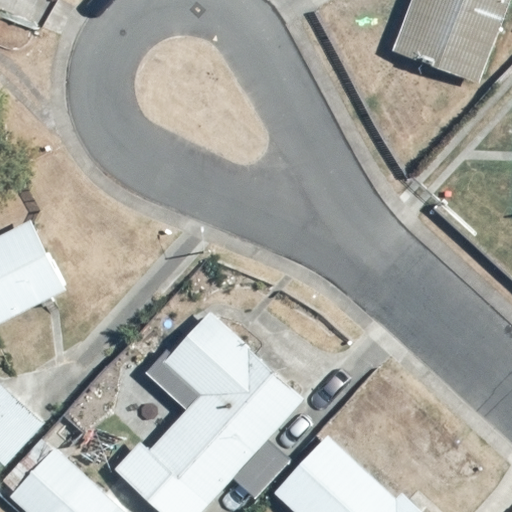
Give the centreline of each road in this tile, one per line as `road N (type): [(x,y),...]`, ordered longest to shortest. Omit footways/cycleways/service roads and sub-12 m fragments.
road 1 (residential): [(326,235),(84,127),(64,82),(64,31),(88,0)]
road 2 (residential): [(216,6),(326,235)]
road 3 (residential): [(326,235),(511,404)]
